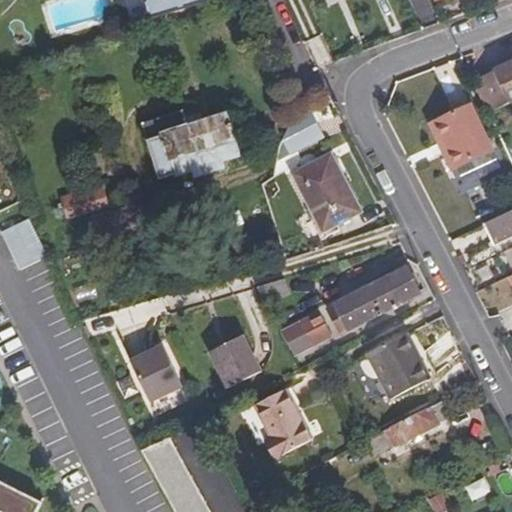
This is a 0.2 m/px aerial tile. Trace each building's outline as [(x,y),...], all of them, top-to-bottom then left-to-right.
[(143,0),(149,16),(202,0),(143,0)] [(511,65),(471,85),(485,114),(511,100),(511,65)] [(322,144),(307,111),(295,118),(282,145),(290,161),(322,144)] [(425,131),(433,150),(438,148),(450,174),(490,156),(470,111),(425,131)] [(173,180),(191,174),(193,178),(222,169),(220,164),(238,159),(223,117),(186,129),(180,113),(140,126),(159,183),(173,178),(173,180)] [(279,152),(275,170),(290,161),(282,145),(279,152)] [(446,177),(450,174),(438,148),(433,150),(446,177)] [(304,172),(291,178),(320,238),(360,218),(332,163),(306,174),(304,172)] [(100,193),(74,200),(79,214),(104,206),(100,193)] [(73,202),(72,199),(58,203),(62,217),(76,213),(73,202)] [(111,222),(114,232),(119,244),(112,246),(108,234),(112,233),(106,214),(90,219),(95,238),(99,237),(109,265),(150,249),(136,212),(111,222)] [(20,269),(50,257),(34,217),(4,230),(20,269)] [(119,244),(114,232),(112,233),(108,234),(112,246),(119,244)] [(344,330),(346,333),(417,295),(405,271),(325,312),(336,333),(344,330)] [(503,335),(511,330),(511,312),(496,319),(503,335)] [(330,344),(317,316),(299,324),(313,352),(330,344)] [(366,355),(374,371),(413,352),(404,334),(366,355)] [(237,338),(204,355),(223,391),(256,375),(237,338)] [(128,361),(148,401),(180,386),(160,346),(128,361)] [(428,381),(413,352),(374,371),(390,400),(428,381)] [(287,392),(255,410),(271,442),(264,446),(273,461),(313,441),(287,392)] [(448,420),(440,404),(386,432),(366,442),(373,455),(391,445),(393,449),(448,420)] [(206,511),(165,436),(139,449),(172,511),(206,511)] [(474,500),(493,491),(486,477),(468,485),(474,500)] [(0,511),(38,511),(43,505),(0,485),(0,511)] [(439,492),(425,498),(432,511),(438,511),(447,507),(439,492)] [(257,511),(262,510),(257,498),(240,507),(243,511),(257,511)]
